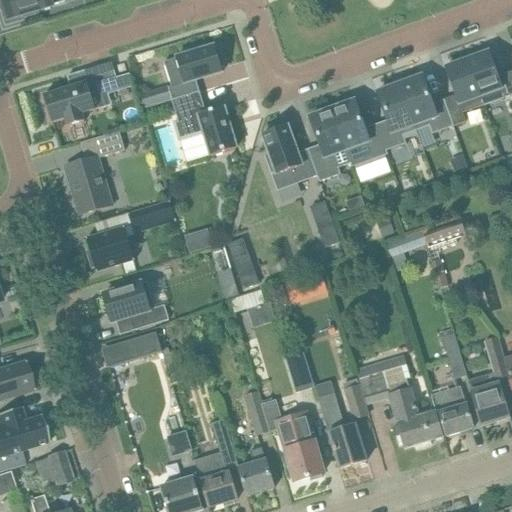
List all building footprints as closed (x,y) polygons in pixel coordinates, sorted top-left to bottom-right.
[(1,0),(7,19),(23,14),(24,18),(39,13),(38,10),(53,5),(64,1),(63,0),(1,0)] [(184,57),(164,63),(172,87),(169,88),(173,100),(200,92),(196,81),(222,73),(221,68),(224,67),(219,51),(216,52),(214,47),(202,51),(201,48),(183,54),(184,57)] [(490,53),(467,61),(484,106),(506,98),(511,95),(511,79),(510,73),(498,77),(490,53)] [(464,123),(461,114),(484,106),(467,61),(445,69),(455,96),(444,100),(454,126),(464,123)] [(70,88),(45,96),(53,124),(65,120),(67,127),(85,122),(82,115),(95,111),(90,95),(107,90),(100,67),(67,77),(70,88)] [(132,85),(129,75),(116,79),(119,89),(132,85)] [(417,75),(398,82),(416,131),(430,125),(434,134),(454,126),(444,100),(432,105),(422,77),(418,79),(417,75)] [(387,156),(388,155),(386,151),(405,144),(402,136),(416,131),(398,82),(380,89),(381,92),(377,94),(387,121),(376,125),(387,156)] [(155,106),(151,92),(138,96),(142,110),(155,106)] [(179,123),(175,124),(180,138),(203,131),(211,157),(236,150),(224,109),(206,114),(200,92),(173,100),(172,101),(179,123)] [(351,103),(349,100),(331,107),(352,164),(353,168),(387,156),(376,125),(365,129),(355,102),(351,103)] [(352,164),(331,107),(312,113),(314,117),(309,118),(319,146),(308,150),(317,177),(320,183),(341,175),(339,169),(352,164)] [(288,127),(262,136),(269,155),(265,156),(272,174),(276,172),(276,175),(272,176),(278,191),(317,177),(308,150),(298,154),(288,127)] [(65,168),(79,216),(113,206),(99,159),(125,151),(119,132),(81,144),(86,161),(65,168)] [(170,202),(128,215),(134,234),(176,221),(170,202)] [(388,218),(377,222),(382,237),(393,233),(388,218)] [(465,236),(460,224),(425,237),(429,249),(465,236)] [(89,250),(86,251),(91,270),(95,269),(96,273),(135,261),(125,228),(86,240),(89,250)] [(421,232),(388,245),(393,259),(426,246),(421,232)] [(259,285),(243,240),(228,245),(244,290),(259,285)] [(322,276),(285,287),(291,306),(328,295),(322,276)] [(155,309),(147,283),(103,296),(111,322),(131,316),(135,330),(169,321),(165,306),(155,309)] [(239,296),(236,287),(223,291),(226,300),(239,296)] [(330,317),(314,320),(317,338),(333,335),(330,317)] [(440,334),(446,353),(454,380),(466,376),(453,330),(440,334)] [(118,345),(124,364),(162,353),(156,333),(118,345)] [(485,341),(494,373),(495,379),(503,377),(508,392),(511,391),(511,390),(503,358),(497,338),(485,341)] [(303,351),(285,356),(297,395),(315,389),(303,351)] [(511,355),(503,358),(511,390),(511,355)] [(27,369),(25,363),(0,370),(0,401),(34,392),(27,369)] [(405,450),(416,447),(417,450),(430,447),(429,443),(443,438),(436,413),(418,418),(406,380),(410,379),(406,365),(382,373),(386,384),(389,393),(390,399),(400,433),(396,435),(399,444),(403,442),(405,450)] [(378,387),(386,384),(382,373),(359,379),(364,395),(379,391),(378,387)] [(495,379),(494,373),(468,380),(482,427),(509,419),(502,396),(498,384),(497,384),(495,379)] [(359,387),(345,392),(354,421),(368,416),(359,387)] [(439,412),(441,418),(447,437),(473,429),(467,410),(460,388),(432,397),(437,413),(439,412)] [(256,435),(269,432),(261,406),(263,405),(259,391),(244,395),(250,413),(256,435)] [(329,436),(334,451),(340,470),(367,461),(357,428),(346,431),(335,393),(318,398),(329,436)] [(263,405),(261,406),(269,432),(279,429),(286,451),(285,451),(295,483),(309,479),(310,481),(322,478),(321,474),(324,473),(305,414),(281,421),(275,401),(263,405)] [(0,459),(49,445),(41,417),(25,421),(22,409),(0,415),(0,459)] [(228,474),(227,470),(238,466),(224,421),(212,424),(221,453),(195,461),(209,509),(237,501),(229,473),(228,474)] [(186,432),(167,438),(148,444),(153,461),(172,455),(192,450),(186,432)] [(239,469),(242,478),(247,498),(274,489),(269,470),(263,449),(250,453),(253,465),(239,469)] [(64,453),(47,458),(56,486),(73,481),(64,453)] [(11,473),(0,476),(0,497),(17,492),(11,473)] [(193,479),(161,488),(168,511),(199,511),(203,511),(193,479)] [(29,501),(32,511),(68,511),(67,511),(47,511),(43,497),(29,501)]
